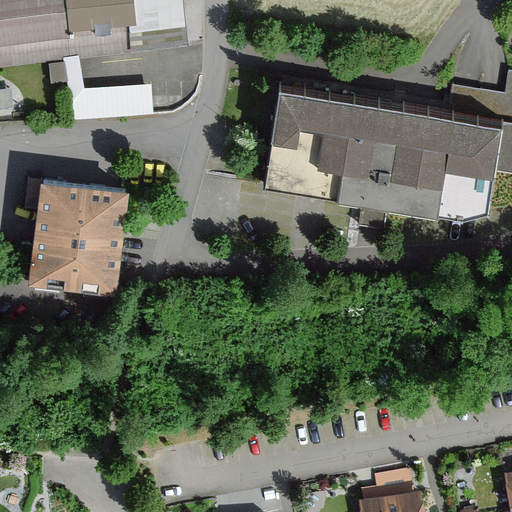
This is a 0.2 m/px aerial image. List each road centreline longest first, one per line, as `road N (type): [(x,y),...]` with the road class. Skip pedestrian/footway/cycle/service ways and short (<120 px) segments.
road 1 (residential): [(179,486),(511,426)]
road 2 (residential): [(0,141),(204,125),(216,0)]
road 3 (unknown): [(481,0),(412,77),(332,70),(217,33)]
